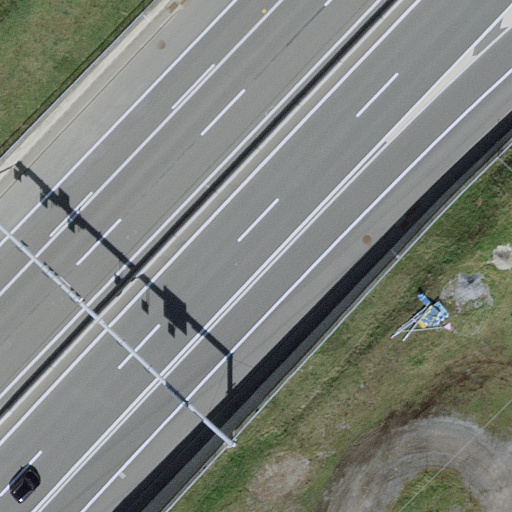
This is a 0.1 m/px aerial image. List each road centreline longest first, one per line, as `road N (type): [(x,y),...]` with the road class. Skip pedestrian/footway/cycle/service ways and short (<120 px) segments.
road 1 (motorway): [(166,320),(511,42)]
road 2 (motorway): [(166,320),(470,0)]
road 3 (motorway): [(0,503),(166,320)]
road 4 (motorway): [(168,168),(0,348)]
road 5 (motorway): [(328,0),(168,168)]
road 6 (motorway): [(300,0),(168,168)]
